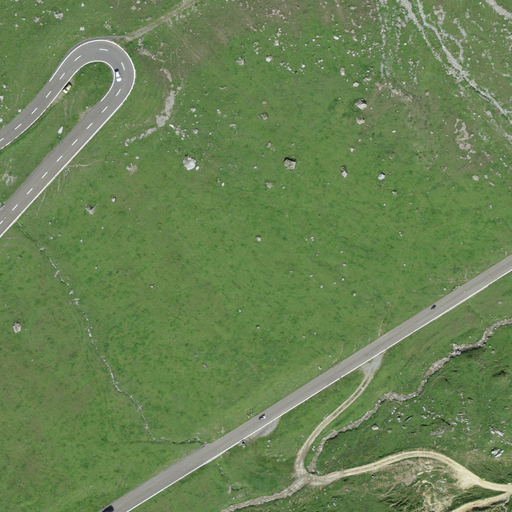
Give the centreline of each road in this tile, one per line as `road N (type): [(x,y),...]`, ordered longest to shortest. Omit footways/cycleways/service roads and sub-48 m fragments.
road 1 (primary): [(511,262),(113,511)]
road 2 (track): [(376,348),(365,385),(305,448),(298,464),(305,478),(325,482),(422,456),(494,490),(511,490)]
road 3 (primary): [(0,224),(105,109),(125,76),(112,52),(83,54),(0,141)]
